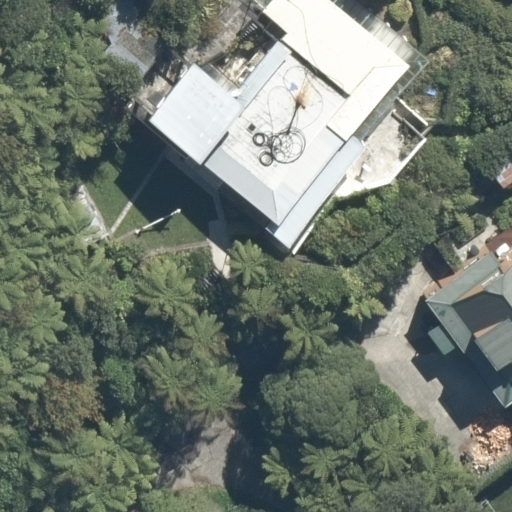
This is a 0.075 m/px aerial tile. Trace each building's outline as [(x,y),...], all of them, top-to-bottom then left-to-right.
[(239,0),(263,21),(212,80),(170,44),(115,108),(273,244),(424,68),(344,0),(239,0)] [(511,149),(511,106),(463,154),(485,176),(511,149)] [(106,236),(75,156),(33,172),(63,252),(106,236)] [(511,215),(396,295),(464,393),(511,360),(511,215)] [(511,511),(511,502),(497,511),(511,511)]
